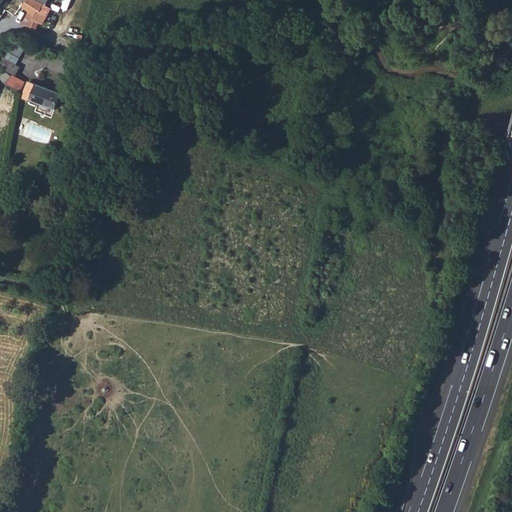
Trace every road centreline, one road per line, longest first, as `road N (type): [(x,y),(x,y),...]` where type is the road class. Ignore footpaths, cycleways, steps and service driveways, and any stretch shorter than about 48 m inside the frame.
road 1 (trunk): [(511,213),(418,511)]
road 2 (trunk): [(443,511),(511,309)]
